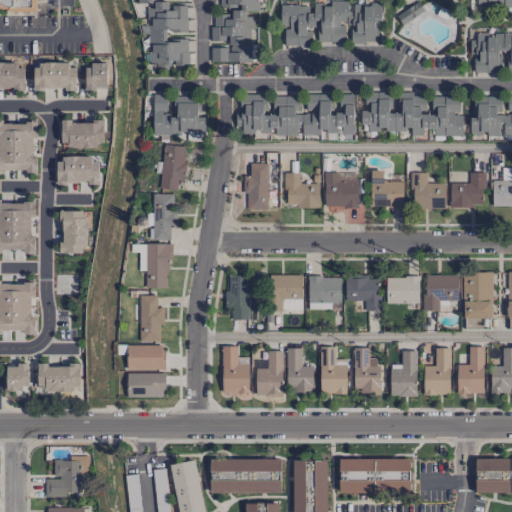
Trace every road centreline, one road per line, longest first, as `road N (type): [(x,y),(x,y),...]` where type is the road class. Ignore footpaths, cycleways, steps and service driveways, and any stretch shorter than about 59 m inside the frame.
road 1 (residential): [(0,425),(511,425)]
road 2 (residential): [(146,452),(153,511),(463,483),(463,462)]
road 3 (residential): [(511,84),(160,83)]
road 4 (residential): [(224,85),(196,312),(196,425)]
road 5 (residential): [(0,350),(30,349),(48,331),(51,136),(45,113),(0,108)]
road 6 (residential): [(207,242),(511,240)]
